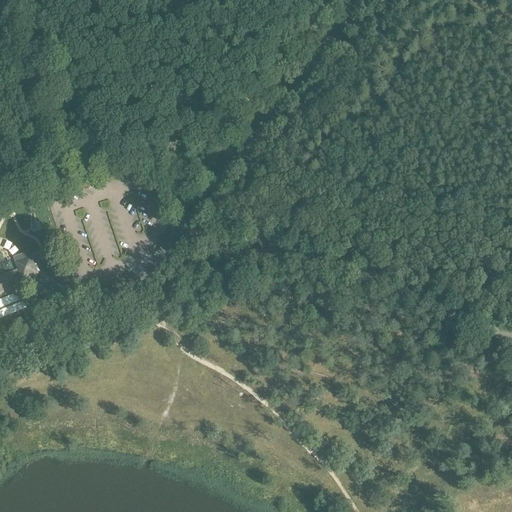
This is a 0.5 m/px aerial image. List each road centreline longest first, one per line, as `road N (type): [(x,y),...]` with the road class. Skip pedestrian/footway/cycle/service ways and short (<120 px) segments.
road 1 (unclassified): [(511,339),(330,260),(236,250),(189,220)]
road 2 (secondary): [(189,220),(365,0)]
road 3 (secondary): [(0,348),(113,300),(189,220)]
